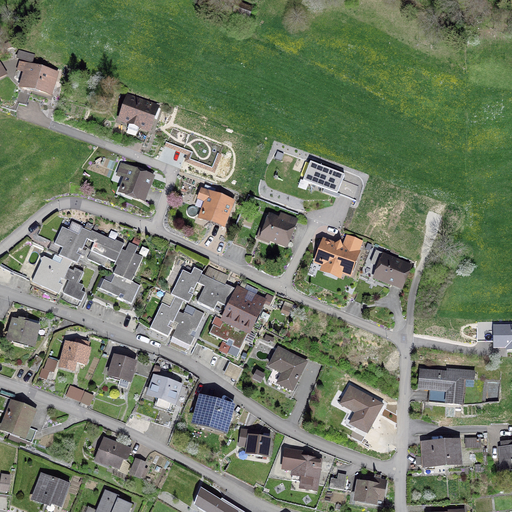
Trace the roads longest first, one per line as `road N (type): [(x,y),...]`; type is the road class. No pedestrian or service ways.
road 1 (residential): [(0,251),(45,210),(81,203),(406,340),(401,473)]
road 2 (residential): [(0,292),(162,354),(308,441),(401,473)]
road 3 (residential): [(0,381),(123,429),(283,511)]
road 4 (track): [(469,184),(465,212),(424,259),(412,287),(406,340)]
